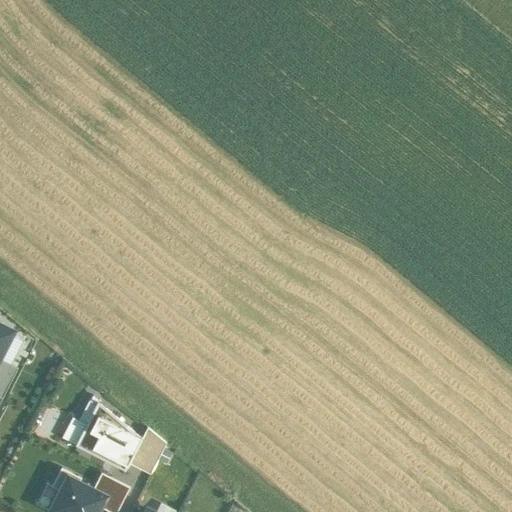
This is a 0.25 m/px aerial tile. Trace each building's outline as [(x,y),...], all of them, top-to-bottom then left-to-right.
[(0,355),(12,331),(0,325),(0,355)] [(0,397),(2,399),(17,369),(0,360),(0,397)] [(141,438),(97,402),(96,403),(90,400),(79,421),(86,424),(74,446),(125,471),(128,464),(141,438)] [(147,428),(141,438),(128,464),(149,474),(165,444),(147,428)] [(50,510),(54,511),(96,511),(101,504),(105,496),(93,490),(79,483),(81,478),(61,468),(51,487),(60,491),(50,510)] [(101,473),(93,490),(105,496),(101,504),(117,511),(130,487),(101,473)]
